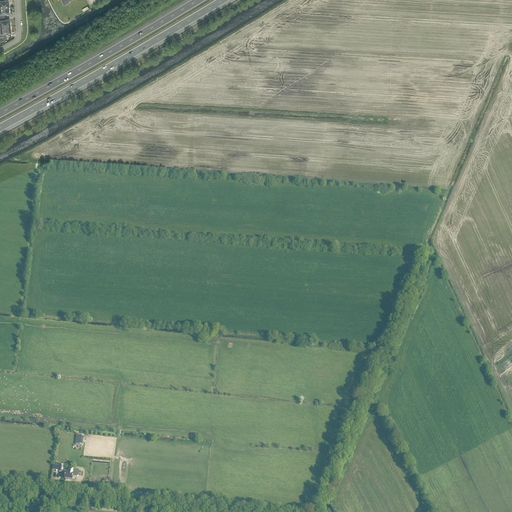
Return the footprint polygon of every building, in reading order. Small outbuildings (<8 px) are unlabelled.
[(9,14),(9,7),(0,7),(0,16),(3,17),(3,14),(9,14)] [(0,26),(10,26),(9,19),(4,20),(3,17),(0,16),(0,26)] [(11,33),(10,26),(0,26),(0,27),(0,31),(0,37),(6,37),(5,33),(11,33)] [(83,446),(84,437),(77,436),(75,445),(83,446)] [(59,471),(58,473),(66,474),(65,480),(66,481),(68,481),(69,480),(72,481),(73,477),(77,477),(79,476),(79,473),(78,471),(76,471),(69,470),(69,472),(63,471),(64,466),(59,465),(59,466),(59,471)]
